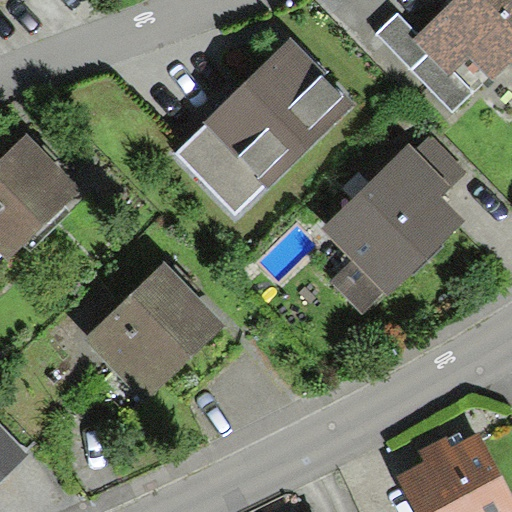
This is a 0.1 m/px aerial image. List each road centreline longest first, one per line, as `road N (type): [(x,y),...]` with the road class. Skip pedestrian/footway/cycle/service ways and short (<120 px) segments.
road 1 (residential): [(511,327),(160,511)]
road 2 (residential): [(217,0),(0,80)]
